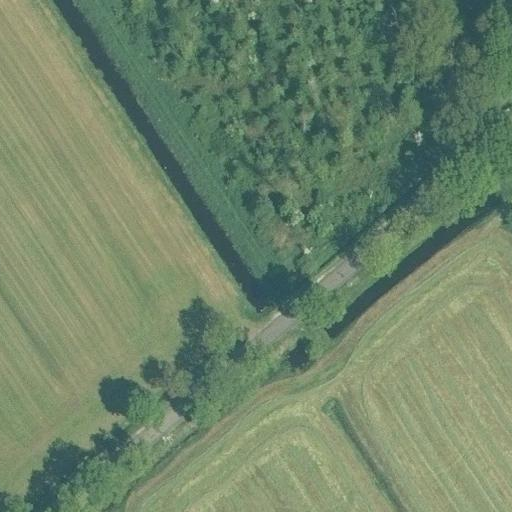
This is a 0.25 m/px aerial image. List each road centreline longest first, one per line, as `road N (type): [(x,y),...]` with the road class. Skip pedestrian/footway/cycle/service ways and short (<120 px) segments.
road 1 (tertiary): [(59,511),(511,131)]
road 2 (track): [(296,312),(91,0)]
